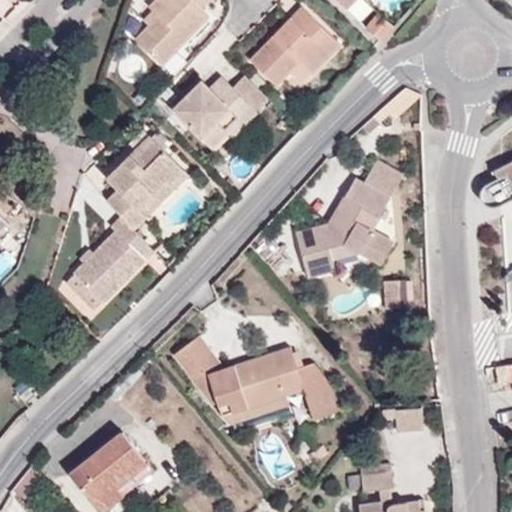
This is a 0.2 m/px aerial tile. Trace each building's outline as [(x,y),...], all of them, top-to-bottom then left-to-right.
[(158,16),(149,26),(136,40),(163,65),(209,16),(191,0),(155,0),(149,7),(152,10),(158,16)] [(301,7),(291,17),(294,20),(276,40),(273,37),(250,60),(277,86),(300,61),(312,73),(340,44),(301,7)] [(142,20),(149,26),(158,16),(152,10),(142,20)] [(386,36),(394,27),(378,13),(365,28),(381,41),(386,36)] [(294,20),(291,17),(273,37),(276,40),(294,20)] [(238,117),(246,124),(257,112),(254,110),(232,87),(222,76),(210,88),(203,81),(172,110),(211,150),(228,134),(224,130),(238,117)] [(244,76),(232,87),(254,110),(266,98),(244,76)] [(380,123),(374,115),(362,126),(369,133),(380,123)] [(232,137),(246,124),(238,117),(224,130),(228,134),(232,137)] [(118,190),(106,200),(122,217),(133,229),(146,216),(138,209),(166,181),(170,184),(182,169),(150,137),(107,179),(118,190)] [(511,157),(496,166),(500,173),(494,176),(488,179),(486,181),(485,182),(485,183),(484,184),(483,185),(482,187),(482,188),(481,189),(481,190),(481,192),(481,194),(482,195),(482,196),(483,198),(483,199),(484,200),(485,202),(487,203),(489,204),(491,205),(493,206),(497,206),(501,205),(511,198),(511,157)] [(375,158),(362,181),(391,196),(403,175),(375,158)] [(188,174),(182,169),(170,184),(166,181),(138,209),(146,216),(188,174)] [(391,196),(362,181),(355,178),(328,223),(295,232),(308,278),(335,270),(333,260),(328,247),(344,244),(360,253),(381,265),(393,244),(372,231),(391,196)] [(0,232),(9,224),(0,214),(0,232)] [(103,303),(154,251),(133,229),(122,217),(111,227),(115,232),(93,254),(83,263),(73,273),(103,303)] [(333,260),(360,253),(344,244),(328,247),(333,260)] [(78,259),(83,263),(93,254),(88,249),(78,259)] [(394,318),(396,324),(412,320),(405,298),(390,303),(394,318)] [(388,326),(396,324),(394,318),(386,320),(388,326)] [(228,376),(224,369),(199,335),(174,354),(212,403),(216,402),(220,414),(225,413),(286,394),(304,388),(306,396),(321,391),(328,415),(337,412),(327,382),(313,363),(297,368),(291,348),(236,364),(237,373),(228,376)] [(236,364),(224,369),(228,376),(237,373),(236,364)] [(15,393),(29,410),(43,398),(29,382),(15,393)] [(313,420),(328,415),(321,391),(306,396),(313,420)] [(286,394),(225,413),(229,425),(289,406),(286,394)] [(394,408),(383,409),(385,420),(394,418),(394,408)] [(121,432),(70,472),(100,511),(102,511),(153,471),(121,432)] [(321,446),(312,453),(317,460),(327,454),(321,446)] [(360,475),(392,471),(390,462),(359,466),(360,475)] [(395,487),(392,471),(360,475),(363,491),(380,488),(390,487),(395,487)] [(392,504),(390,487),(380,488),(381,501),(382,511),(383,511),(387,511),(388,507),(392,504)] [(425,511),(423,499),(392,504),(388,507),(387,511),(383,511),(382,511),(381,501),(359,504),(359,511),(425,511)]
